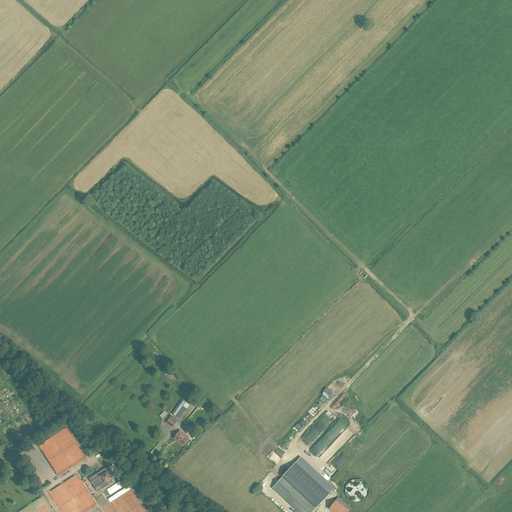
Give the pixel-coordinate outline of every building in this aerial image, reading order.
[(182,400),(172,413),(176,416),(183,406),(176,416),(179,418),(186,409),(187,409),(189,405),(182,400)] [(173,427),(175,424),(178,420),(171,415),(169,419),(166,423),(173,427)] [(181,434),(179,432),(174,438),(184,446),(189,439),(184,436),(185,434),(183,432),(181,434)] [(354,449),(384,477),(397,463),(368,435),(354,449)] [(317,508),(330,493),(296,462),(283,476),(296,488),(315,506),(317,508)] [(103,487),(104,488),(117,480),(116,479),(121,476),(113,465),(109,468),(108,467),(95,475),(96,476),(91,480),(98,491),(103,487)] [(297,511),(312,511),(317,508),(315,506),(296,488),(283,476),(272,488),(297,511)] [(348,511),(352,508),(338,497),(329,510),(332,511),(348,511)]
